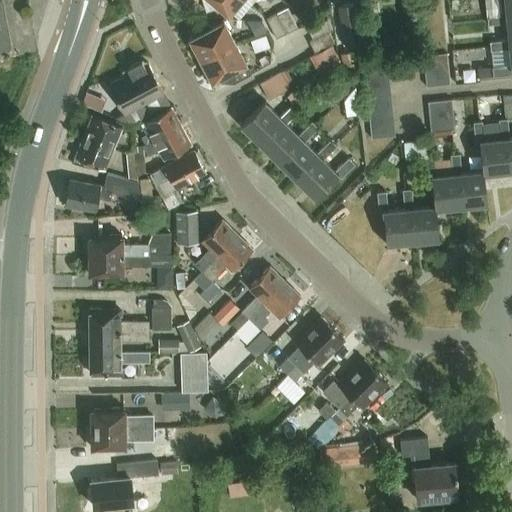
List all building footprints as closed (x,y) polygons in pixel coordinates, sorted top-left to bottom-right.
[(202,0),(206,11),(207,10),(218,7),(228,15),(240,0),(202,0)] [(302,0),(286,0),(296,10),(305,3),(302,0)] [(511,0),(503,0),(505,13),(486,15),(487,23),(505,21),(505,16),(511,15),(511,0)] [(350,3),(334,6),(342,47),(359,44),(350,3)] [(297,27),(289,11),(287,7),(277,13),(286,32),(297,27)] [(266,18),(274,35),(275,38),(286,32),(277,13),(266,18)] [(507,38),(489,40),(490,49),(508,48),(508,43),(511,42),(511,15),(505,16),(505,21),(507,38)] [(313,39),(328,31),(332,29),(327,19),(307,29),(313,39)] [(212,27),(207,24),(200,20),(186,44),(194,49),(200,60),(234,42),(223,21),(212,27)] [(314,52),(318,50),(334,42),(328,31),(313,39),(309,41),(314,52)] [(250,74),(245,63),(234,42),(200,60),(206,71),(205,81),(233,83),(250,74)] [(510,64),(491,65),(491,66),(492,74),(510,73),(510,68),(511,67),(511,42),(508,43),(508,48),(510,64)] [(332,45),(310,56),(317,72),(340,61),(332,45)] [(340,52),(342,66),(353,64),(350,50),(340,52)] [(422,56),(423,66),(446,64),(445,53),(422,56)] [(112,81),(111,85),(125,112),(130,123),(150,113),(144,102),(164,92),(148,62),(143,60),(128,67),(130,72),(112,81)] [(423,66),(424,77),(448,74),(446,64),(423,66)] [(492,74),(491,66),(478,68),(478,76),(492,74)] [(388,77),(387,67),(363,70),(364,80),(388,77)] [(283,69),(260,82),(269,97),(291,85),(283,69)] [(424,77),(425,87),(449,84),(448,74),(424,77)] [(388,77),(364,80),(366,89),(389,87),(388,77)] [(389,87),(366,89),(367,99),(391,96),(389,87)] [(292,91),(286,97),(293,103),(299,97),(292,91)] [(391,96),(367,99),(368,109),(392,106),(391,96)] [(427,101),(428,111),(452,109),(451,99),(427,101)] [(264,100),(240,125),(258,143),(283,118),(286,122),(299,109),(293,103),(280,116),(264,100)] [(392,106),(368,109),(369,119),(393,116),(392,106)] [(146,144),(181,125),(171,107),(144,121),(152,136),(148,138),(146,134),(142,136),(146,144)] [(428,111),(429,122),(453,119),(452,109),(428,111)] [(125,112),(116,117),(130,123),(129,121),(125,112)] [(114,148),(123,126),(93,114),(85,135),(84,136),(114,148)] [(393,116),(369,119),(370,129),(394,126),(393,116)] [(283,118),(258,143),(277,161),(301,136),(305,140),(317,127),(311,120),(298,133),(286,122),(283,118)] [(429,122),(430,132),(454,129),(453,119),(429,122)] [(507,119),(498,120),(500,139),(504,138),(508,171),(511,171),(511,137),(509,138),(507,119)] [(482,121),(474,122),(476,142),(480,141),(483,167),(483,168),(484,174),(508,171),(504,138),(500,139),(484,140),(482,121)] [(164,157),(190,144),(191,143),(181,125),(146,144),(144,145),(148,153),(155,149),(153,146),(157,144),(164,157)] [(394,126),(370,129),(371,139),(395,136),(394,126)] [(105,168),(114,148),(84,136),(85,135),(76,156),(105,168)] [(301,136),(277,161),(295,179),(319,154),(323,158),(336,145),(329,139),(317,151),(305,140),(301,136)] [(410,155),(433,153),(432,137),(409,139),(410,155)] [(137,159),(146,158),(144,145),(135,146),(136,152),(137,159)] [(194,149),(190,152),(151,172),(158,184),(171,177),(177,188),(206,171),(194,149)] [(128,166),(137,164),(136,152),(127,153),(128,166)] [(460,152),(450,153),(452,173),(457,172),(460,206),(487,204),(484,174),(483,168),(483,170),(462,172),(460,152)] [(319,154),(295,179),(313,197),(337,174),(340,177),(354,163),(347,156),(334,169),(323,158),(319,154)] [(434,155),(425,156),(427,176),(432,176),(435,205),(435,209),(460,206),(457,172),(452,173),(436,174),(434,155)] [(146,158),(137,159),(139,175),(147,170),(146,158)] [(137,164),(128,166),(130,179),(139,182),(137,164)] [(112,192),(141,199),(139,182),(108,173),(106,185),(70,178),(65,204),(96,210),(98,196),(110,199),(112,192)] [(142,197),(154,195),(152,182),(149,177),(139,178),(142,197)] [(412,188),(402,189),(404,208),(409,208),(412,242),(438,239),(435,209),(435,205),(414,207),(412,188)] [(409,208),(404,208),(388,210),(386,191),(376,192),(378,212),(382,211),(386,244),(412,242),(409,208)] [(142,197),(144,211),(163,209),(161,194),(154,195),(142,197)] [(173,212),(174,243),(196,242),(195,211),(173,212)] [(194,263),(194,264),(202,270),(238,234),(222,219),(207,234),(201,240),(207,246),(209,248),(207,250),(197,261),(194,263)] [(171,253),(171,232),(153,232),(150,243),(124,243),(123,232),(111,232),(108,235),(89,235),(90,256),(151,255),(151,254),(171,253)] [(238,234),(202,270),(208,277),(212,281),(227,266),(231,270),(252,249),(238,234)] [(124,276),(124,266),(171,265),(171,253),(151,254),(151,255),(90,256),(90,275),(109,274),(109,276),(124,276)] [(249,318),(285,281),(270,265),(249,286),(257,295),(242,311),(249,318)] [(194,280),(204,290),(212,281),(208,277),(202,270),(194,280)] [(184,272),(175,272),(176,288),(185,288),(184,272)] [(212,281),(198,295),(204,300),(206,302),(207,301),(219,289),(212,281)] [(280,317),(301,296),(285,281),(249,318),(250,319),(259,328),(260,328),(268,320),(264,316),(271,308),(280,317)] [(166,301),(161,299),(150,299),(150,329),(169,329),(169,306),(166,301)] [(227,319),(239,307),(230,299),(213,316),(222,324),(227,319)] [(150,332),(150,329),(150,321),(122,321),(122,309),(91,309),(91,331),(150,332)] [(236,329),(248,317),(242,311),(230,323),(236,329)] [(289,372),(333,328),(322,317),(296,343),(300,346),(281,365),(289,372)] [(189,353),(202,347),(190,321),(177,327),(189,353)] [(333,328),(289,372),(288,373),(296,380),(315,361),(318,364),(344,338),(333,328)] [(150,341),(150,332),(91,331),(91,352),(123,351),(123,341),(150,341)] [(156,338),(156,351),(177,351),(177,338),(156,338)] [(232,342),(213,357),(222,367),(240,352),(232,342)] [(122,362),(151,362),(151,351),(123,351),(91,352),(91,374),(122,374),(122,362)] [(205,355),(180,355),(180,394),(190,394),(205,393),(205,355)] [(342,388),(331,400),(339,407),(376,371),(364,359),(339,384),(342,388)] [(339,407),(347,416),(358,405),(363,410),(389,384),(376,371),(339,407)] [(307,379),(291,394),(300,404),(317,389),(307,379)] [(161,394),(161,412),(190,411),(190,394),(180,394),(161,394)] [(212,396),(206,405),(206,412),(216,419),(226,406),(212,396)] [(318,410),(327,418),(335,410),(326,402),(318,410)] [(338,425),(345,419),(347,416),(339,407),(330,416),(338,425)] [(93,429),(153,426),(152,416),(125,417),(125,408),(114,408),(112,410),(93,411),(93,429)] [(126,440),(153,440),(153,426),(93,429),(93,447),(112,447),(115,450),(126,449),(126,440)] [(392,436),(379,437),(380,449),(393,448),(392,436)] [(417,499),(457,495),(454,462),(431,464),(429,437),(401,440),(403,455),(411,454),(414,482),(415,482),(417,499)] [(319,449),(321,468),(377,462),(374,443),(319,449)] [(130,476),(159,473),(158,459),(118,464),(120,477),(92,480),(95,507),(133,503),(130,476)] [(177,460),(160,462),(162,474),(178,472),(177,460)]
